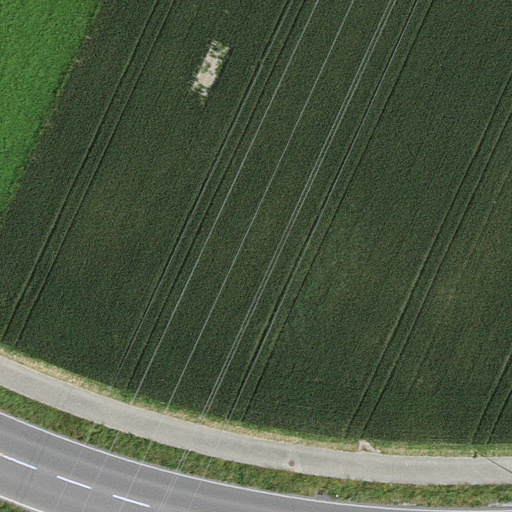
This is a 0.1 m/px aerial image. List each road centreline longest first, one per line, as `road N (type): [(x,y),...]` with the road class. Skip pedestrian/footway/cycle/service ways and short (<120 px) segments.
road 1 (motorway): [(0,375),(161,0)]
road 2 (secondary): [(0,454),(171,511)]
